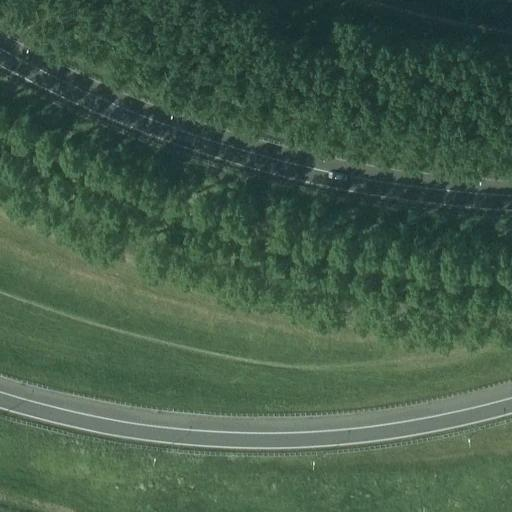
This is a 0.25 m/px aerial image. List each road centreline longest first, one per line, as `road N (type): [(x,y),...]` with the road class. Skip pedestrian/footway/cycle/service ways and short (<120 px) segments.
road 1 (motorway): [(511,205),(332,185),(183,146),(0,60)]
road 2 (motorway): [(511,407),(404,431),(226,442),(125,432),(0,401)]
